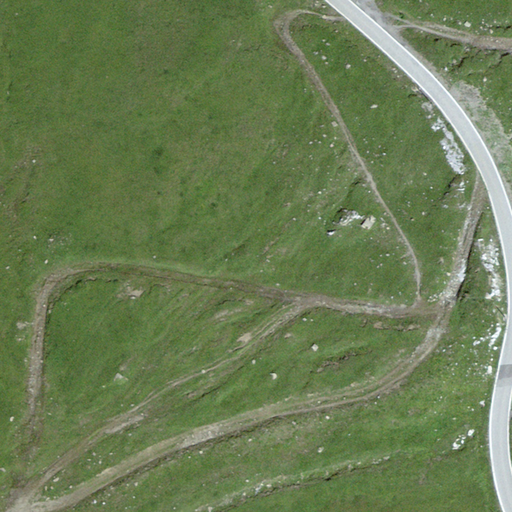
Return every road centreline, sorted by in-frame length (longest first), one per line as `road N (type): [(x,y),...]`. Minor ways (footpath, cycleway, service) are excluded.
road 1 (track): [(444,312),(102,268),(68,273),(44,292),(20,511)]
road 2 (track): [(489,172),(444,312),(401,375),(349,401),(189,445),(30,511)]
road 3 (tertiary): [(511,244),(489,172),(456,117),(338,0)]
road 4 (tertiary): [(511,505),(499,444),(511,348)]
